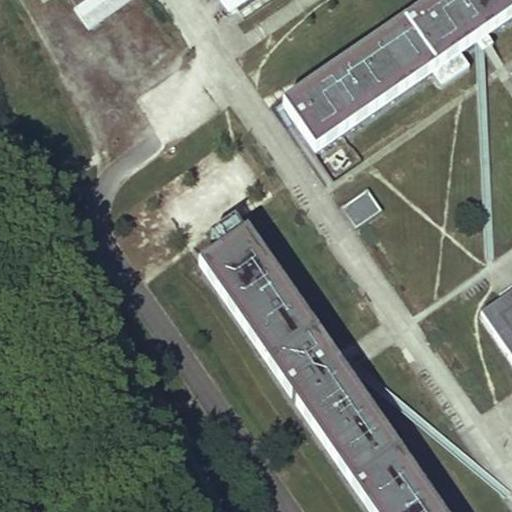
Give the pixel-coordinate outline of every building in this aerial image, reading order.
[(88,31),(132,0),(87,0),(74,10),(88,31)] [(229,0),(237,11),(252,0),(229,0)] [(511,0),(445,0),(284,112),(314,156),(430,77),(440,92),(468,73),(457,58),(484,42),(511,21),(511,0)] [(365,192),(338,210),(352,232),(380,214),(365,192)] [(247,237),(204,266),(371,511),(434,511),(342,376),(350,370),(361,363),(340,331),(320,345),(247,237)] [(511,295),(488,312),(511,347),(511,295)]
